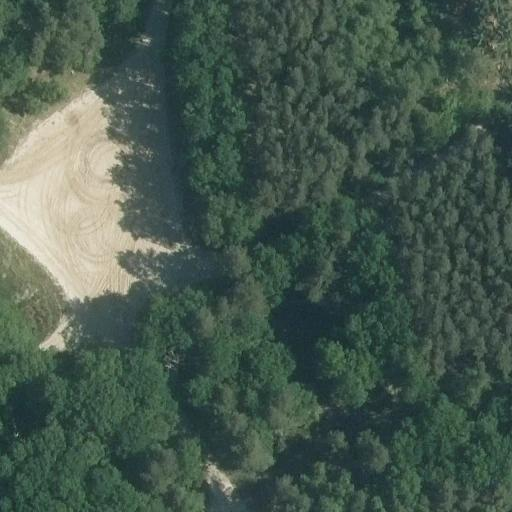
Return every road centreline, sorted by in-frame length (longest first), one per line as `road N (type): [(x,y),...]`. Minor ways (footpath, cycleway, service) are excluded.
road 1 (track): [(511,112),(352,215),(246,260),(155,285),(98,316)]
road 2 (track): [(230,511),(208,467),(98,316),(0,214)]
road 3 (track): [(162,0),(113,169),(98,316)]
road 4 (track): [(238,511),(333,452),(511,404)]
